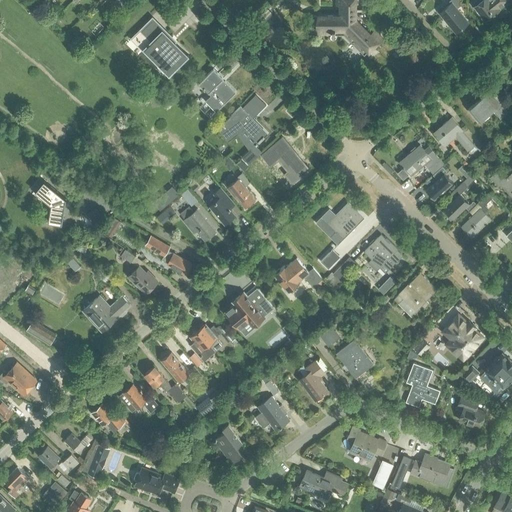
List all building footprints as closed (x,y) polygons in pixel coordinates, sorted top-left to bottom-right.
[(115,0),(114,2),(120,8),(126,0),(115,0)] [(355,0),(336,0),(336,3),(342,3),(342,14),(321,14),(321,32),(332,32),(332,34),(344,34),(364,55),(382,37),(375,30),(371,34),(363,26),(363,11),(356,11),(355,0)] [(452,3),(440,12),(457,32),(469,22),(458,8),(461,5),(456,0),(450,0),(452,3)] [(478,9),(477,10),(480,14),(481,13),(486,20),(500,9),(499,8),(509,0),(485,0),(476,7),(478,9)] [(152,20),(141,30),(151,41),(148,44),(148,45),(145,48),(161,64),(160,64),(163,66),(168,71),(185,53),(176,45),(177,44),(175,43),(170,38),(169,36),(168,37),(152,20)] [(205,100),(216,111),(223,105),(222,105),(225,102),(235,91),(222,78),(223,78),(213,68),(199,83),(211,95),(205,100)] [(494,108),(500,116),(507,110),(489,88),(482,94),(483,96),(468,109),(478,121),(494,108)] [(231,115),(218,129),(228,141),(237,134),(237,133),(245,127),(260,141),(265,137),(265,136),(268,133),(253,118),(257,112),(247,105),(243,108),(241,106),(231,115)] [(463,130),(451,116),(433,132),(445,146),(455,136),(467,150),(475,144),(478,148),(483,144),(479,140),(474,144),(463,130)] [(306,166),(290,147),(289,148),(284,142),(277,149),(266,160),(270,164),(278,158),(293,177),(306,166)] [(407,157),(401,162),(411,175),(431,157),(435,161),(438,158),(428,146),(424,150),(420,145),(406,156),(407,157)] [(251,147),(241,156),(248,164),(258,154),(251,147)] [(250,172),(264,158),(261,154),(247,169),(250,172)] [(468,175),(471,171),(462,164),(459,169),(468,175)] [(437,179),(426,189),(435,199),(453,182),(444,173),(447,171),(442,166),(433,174),(437,179)] [(500,183),(511,194),(511,170),(509,174),(508,173),(501,166),(491,176),(499,184),(500,183)] [(234,195),(235,194),(245,206),(255,198),(244,186),(249,182),(241,173),(236,177),(237,178),(227,186),(234,195)] [(467,177),(463,182),(467,186),(472,182),(467,177)] [(44,180),(35,191),(51,204),(48,221),(59,223),(59,225),(62,226),(66,198),(44,180)] [(455,195),(443,207),(447,211),(445,214),(450,219),(468,202),(460,193),(467,186),(463,182),(452,192),(455,195)] [(172,186),(154,201),(156,204),(160,209),(179,193),(176,190),(172,186)] [(189,187),(183,192),(192,204),(198,199),(189,187)] [(219,187),(213,193),(217,198),(209,205),(224,223),(234,214),(225,203),(229,199),(219,187)] [(478,202),(481,206),(482,206),(485,204),(491,197),(487,193),(478,202)] [(328,222),(344,238),(364,217),(348,202),(328,222)] [(470,230),(474,234),(490,218),(485,212),(489,209),(485,204),(482,206),(481,206),(461,225),(468,232),(470,230)] [(170,205),(164,211),(169,217),(175,212),(170,205)] [(197,230),(205,240),(215,231),(197,208),(193,212),(189,206),(180,213),(184,219),(183,220),(194,233),(197,230)] [(103,218),(96,207),(87,214),(94,224),(103,218)] [(114,215),(104,230),(111,235),(121,220),(114,215)] [(388,269),(402,255),(381,234),(364,251),(372,258),(368,262),(376,270),(382,264),(388,269)] [(167,250),(169,246),(151,235),(145,245),(164,255),(161,259),(168,262),(167,264),(185,274),(191,263),(173,253),(167,250)] [(87,245),(80,243),(78,251),(85,253),(87,245)] [(120,255),(130,262),(134,255),(125,249),(120,255)] [(75,271),(81,266),(72,256),(67,261),(75,271)] [(305,275),(313,285),(322,278),(313,267),(309,271),(297,257),(287,265),(286,264),(275,274),(289,290),(300,280),(299,279),(305,275)] [(347,269),(342,265),(333,274),(332,273),(326,279),(335,287),(340,281),(338,278),(347,269)] [(138,285),(145,292),(157,281),(147,271),(146,272),(139,266),(128,276),(137,286),(138,285)] [(110,275),(99,268),(95,274),(106,281),(110,275)] [(416,310),(422,304),(425,307),(429,303),(426,300),(437,289),(420,272),(394,299),(398,303),(403,298),(416,310)] [(390,276),(386,280),(392,285),(396,281),(390,276)] [(28,284),(25,289),(32,293),(35,288),(28,284)] [(240,329),(248,322),(253,328),(258,324),(266,317),(264,315),(274,307),(258,288),(248,296),(244,291),(235,298),(232,301),(233,303),(234,304),(226,311),(240,329)] [(122,315),(126,312),(126,310),(125,308),(130,304),(122,295),(109,307),(99,295),(92,301),(91,301),(90,302),(90,303),(83,309),(102,331),(118,316),(117,315),(119,314),(120,315),(122,315)] [(458,314),(443,330),(452,337),(447,343),(455,350),(463,357),(468,352),(483,336),(474,328),(476,326),(469,320),(467,322),(458,314)] [(32,319),(26,330),(50,344),(56,334),(32,319)] [(222,333),(229,341),(236,335),(224,321),(217,327),(222,333)] [(217,337),(222,333),(217,327),(214,324),(210,328),(206,323),(199,329),(210,343),(209,343),(213,347),(214,347),(216,350),(223,344),(217,337)] [(330,344),(341,336),(335,329),(330,329),(329,328),(322,333),(330,344)] [(209,343),(210,343),(199,329),(191,336),(196,341),(192,344),(205,359),(216,350),(214,347),(213,347),(209,343)] [(337,352),(356,376),(373,363),(354,338),(337,352)] [(430,345),(423,339),(414,348),(422,355),(430,345)] [(485,370),(479,376),(497,393),(502,388),(503,389),(505,386),(506,387),(511,381),(511,380),(511,379),(511,359),(511,358),(510,359),(508,357),(508,356),(507,355),(507,356),(502,351),(484,369),(485,370)] [(172,352),(162,360),(180,381),(190,373),(172,352)] [(194,352),(189,356),(197,366),(202,362),(194,352)] [(300,378),(316,399),(328,390),(319,377),(325,372),(316,359),(307,365),(311,370),(300,378)] [(0,378),(5,383),(8,380),(23,394),(34,381),(25,374),(27,372),(16,362),(6,373),(3,371),(0,374),(0,378)] [(406,400),(418,405),(421,398),(435,403),(440,390),(426,385),(428,381),(432,369),(426,367),(413,362),(409,375),(415,377),(406,400)] [(462,376),(459,379),(466,385),(468,382),(469,383),(480,372),(472,364),(461,375),(462,376)] [(203,375),(194,365),(189,369),(198,379),(203,375)] [(176,382),(171,386),(168,382),(169,381),(156,366),(146,374),(155,385),(159,382),(167,391),(169,389),(179,401),(186,395),(176,382)] [(274,394),(279,390),(268,375),(263,378),(266,382),(274,394)] [(151,395),(147,399),(135,385),(131,388),(130,387),(124,391),(119,395),(132,411),(137,407),(138,407),(144,402),(151,411),(159,405),(151,395)] [(287,411),(281,404),(280,405),(273,395),(259,405),(262,410),(255,416),(263,427),(270,421),(276,429),(290,418),(286,413),(287,413),(287,411)] [(458,404),(464,406),(459,419),(479,426),(480,424),(482,422),(484,416),(483,414),(484,411),(470,406),(472,399),(461,395),(458,404)] [(210,396),(198,406),(205,415),(217,406),(210,396)] [(0,415),(3,419),(12,410),(1,398),(0,399),(0,398),(0,415)] [(121,433),(126,429),(129,432),(132,429),(130,426),(117,410),(113,414),(103,402),(93,411),(103,423),(106,421),(114,430),(116,428),(121,433)] [(193,423),(187,416),(180,422),(186,428),(193,423)] [(215,438),(233,461),(244,453),(238,445),(243,441),(229,423),(223,427),(226,431),(215,438)] [(378,437),(377,438),(359,430),(360,429),(353,426),(347,438),(353,440),(349,451),(369,459),(372,451),(379,454),(385,440),(378,437)] [(88,432),(80,441),(72,432),(64,440),(78,453),(93,437),(88,432)] [(95,475),(106,447),(96,443),(81,469),(95,475)] [(37,455),(50,467),(59,458),(47,446),(37,455)] [(62,461),(70,470),(80,462),(72,453),(71,454),(62,461)] [(415,459),(410,473),(419,476),(422,470),(435,475),(433,481),(447,486),(454,467),(449,466),(450,463),(437,458),(436,459),(434,458),(434,457),(425,454),(422,462),(415,459)] [(403,455),(394,477),(402,481),(411,458),(403,455)] [(383,459),(373,483),(384,488),(394,464),(383,459)] [(235,469),(231,464),(226,467),(230,472),(235,469)] [(17,466),(4,479),(12,487),(8,491),(15,498),(21,492),(18,488),(28,477),(17,466)] [(136,471),(134,477),(135,478),(137,479),(135,485),(148,490),(149,489),(158,492),(160,487),(173,492),(174,492),(179,478),(178,478),(165,473),(164,476),(159,474),(158,473),(153,471),(152,471),(151,471),(141,467),(139,471),(138,471),(136,471)] [(343,496),(349,482),(341,479),(342,477),(326,470),(323,477),(305,469),(298,484),(326,497),(329,490),(343,496)] [(72,482),(62,474),(57,479),(66,486),(68,488),(72,482)] [(68,492),(55,481),(43,494),(56,505),(68,492)] [(501,511),(502,509),(507,511),(511,511),(511,487),(504,484),(493,507),(501,511)] [(387,488),(384,495),(392,499),(393,497),(395,492),(387,488)] [(86,511),(88,509),(85,508),(91,498),(81,492),(75,501),(74,500),(70,505),(69,504),(63,511),(86,511)] [(0,511),(11,511),(14,509),(0,494),(0,511)] [(402,501),(397,511),(425,511),(410,505),(412,500),(399,494),(396,499),(402,501)]
